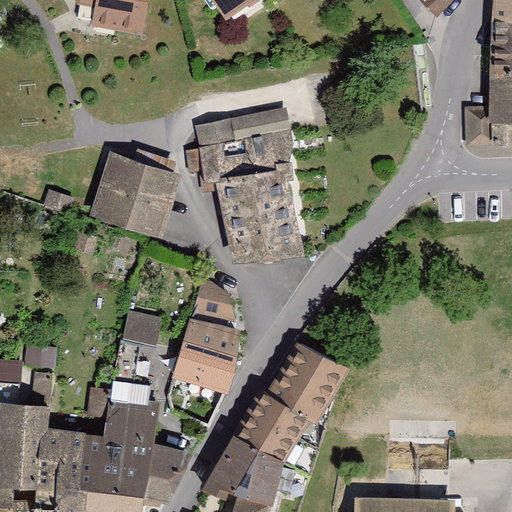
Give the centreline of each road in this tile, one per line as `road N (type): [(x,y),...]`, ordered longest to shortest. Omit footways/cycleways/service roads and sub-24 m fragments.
road 1 (residential): [(433,164),(344,254),(282,332),(176,511)]
road 2 (residential): [(479,0),(456,54),(433,164)]
